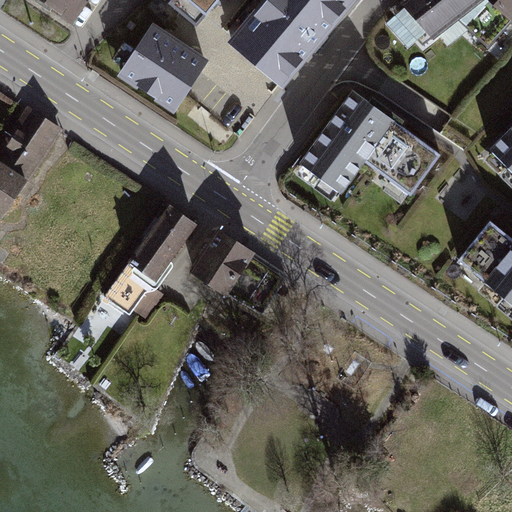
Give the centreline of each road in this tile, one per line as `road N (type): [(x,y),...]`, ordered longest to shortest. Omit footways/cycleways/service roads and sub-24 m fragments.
road 1 (primary): [(511,391),(229,201)]
road 2 (primary): [(229,201),(0,49)]
road 3 (residential): [(378,0),(229,201)]
